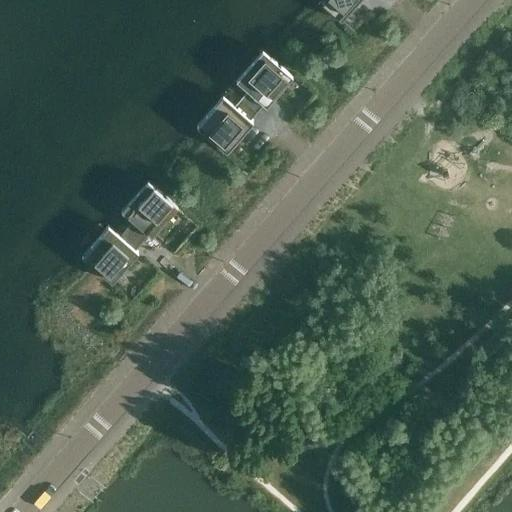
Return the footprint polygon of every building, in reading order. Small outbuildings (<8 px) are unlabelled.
[(318,0),(321,2),(324,5),(335,15),(342,21),(359,1),(359,0),(318,0)] [(259,54),(243,72),(273,99),(299,69),(279,51),(269,62),(259,54)] [(260,114),(230,87),(212,107),(218,112),(209,123),(233,144),(260,114)] [(144,197),(138,192),(122,211),(152,237),(178,207),(154,186),(144,197)] [(136,250),(142,242),(126,228),(120,236),(117,233),(108,226),(91,245),(93,247),(85,256),(92,263),(91,264),(106,276),(112,282),(138,252),(136,250)]
